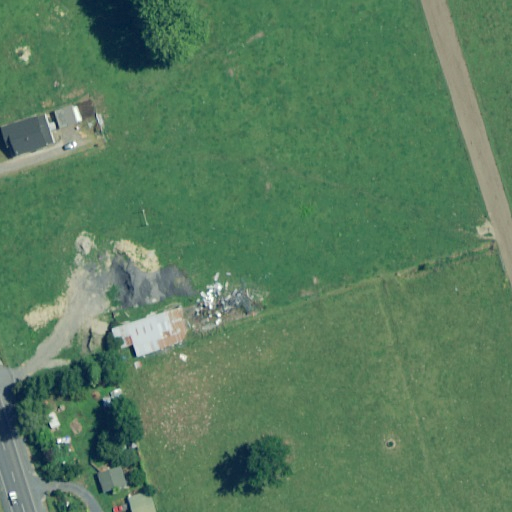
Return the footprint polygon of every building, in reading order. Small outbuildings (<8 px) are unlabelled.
[(78,124),(73,107),(56,111),(61,129),(78,124)] [(54,145),(45,116),(4,130),(10,147),(14,146),(17,157),(54,145)] [(190,331),(184,308),(113,330),(118,349),(134,345),(135,347),(190,331)] [(122,406),(121,396),(103,398),(105,408),(122,406)] [(125,488),(122,468),(100,472),(104,492),(125,488)] [(156,511),(150,486),(129,491),(134,511),(156,511)]
